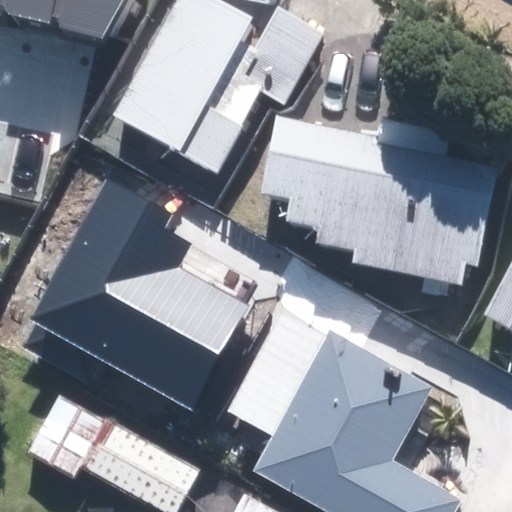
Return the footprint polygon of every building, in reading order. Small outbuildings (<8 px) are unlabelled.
[(0,0),(0,10),(50,22),(55,0),(0,0)] [(55,0),(50,22),(102,37),(123,0),(55,0)] [(259,29),(207,0),(188,0),(121,122),(223,178),(270,93),(292,105),(328,40),(285,17),(264,55),(249,47),(259,29)] [(420,150),(287,125),(274,198),(300,203),(296,225),(329,231),(326,247),(362,253),(360,266),(467,286),(470,268),(485,271),(503,174),(418,158),(420,150)] [(106,183),(29,320),(189,408),(246,307),(173,266),(193,231),(106,183)] [(0,280),(7,284),(37,229),(0,208),(0,280)] [(511,284),(493,317),(511,328),(511,284)] [(283,438),(261,475),(325,511),(463,511),(468,504),(400,464),(438,401),(334,340),(332,343),(295,321),(241,413),(283,438)] [(179,511),(200,476),(70,406),(46,450),(162,511),(179,511)] [(273,511),(254,501),(248,511),(273,511)]
